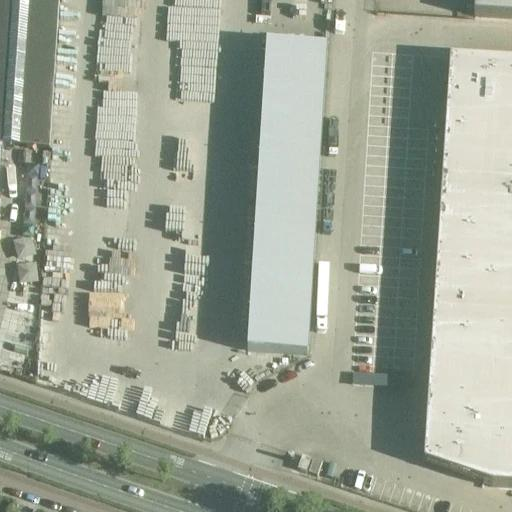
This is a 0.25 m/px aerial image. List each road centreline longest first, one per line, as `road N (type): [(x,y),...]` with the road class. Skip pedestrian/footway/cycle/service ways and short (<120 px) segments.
road 1 (secondary): [(223,483),(0,403)]
road 2 (secondary): [(0,448),(178,511)]
